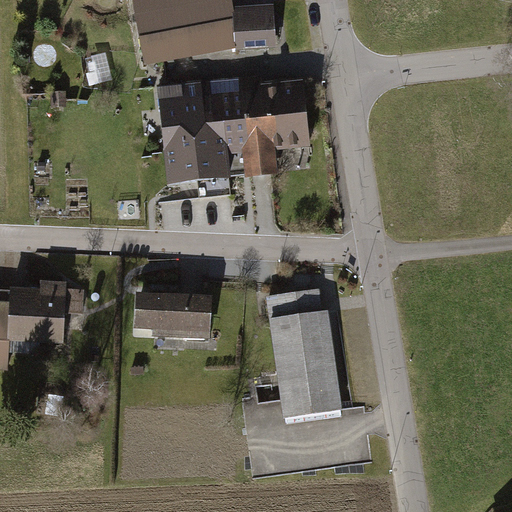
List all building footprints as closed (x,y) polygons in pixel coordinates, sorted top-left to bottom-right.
[(135,0),(146,63),(235,47),(232,12),(230,0),(135,0)] [(271,10),(232,12),(235,47),(273,44),(271,10)] [(181,86),(182,101),(239,95),(262,92),(260,77),(181,86)] [(226,153),(245,151),(239,95),(182,101),(181,86),(159,89),(169,185),(198,182),(199,199),(230,196),(228,177),(226,153)] [(262,92),(239,95),(245,151),(248,175),(275,172),(273,149),(309,145),(302,88),(262,92)] [(52,94),(53,111),(70,109),(68,93),(52,94)] [(228,177),(248,175),(245,151),(226,153),(228,177)] [(8,344),(64,347),(66,317),(85,318),(87,294),(67,293),(67,285),(43,284),(43,294),(0,291),(0,369),(7,370),(8,344)] [(154,299),(136,298),(135,336),(159,337),(159,343),(169,343),(169,355),(188,356),(188,344),(212,345),(214,301),(180,300),(181,291),(155,290),(154,299)] [(270,303),(280,374),(287,425),(348,416),(334,321),(325,323),(322,295),(270,303)] [(367,414),(348,416),(287,425),(280,374),(257,377),(260,398),(246,400),(258,481),(374,464),(367,414)]
